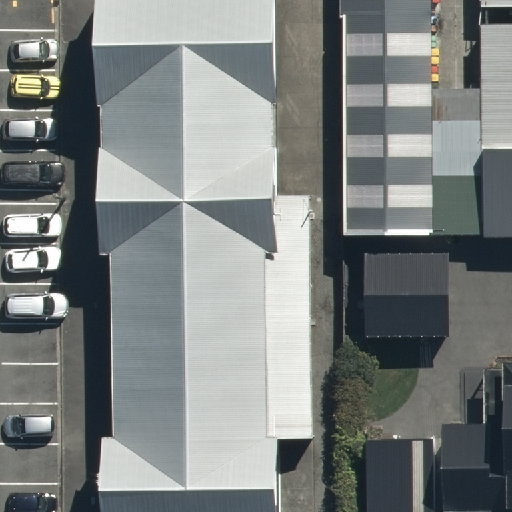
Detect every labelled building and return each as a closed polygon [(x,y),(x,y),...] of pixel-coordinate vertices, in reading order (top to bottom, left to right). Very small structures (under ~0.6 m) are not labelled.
[(271,194),(269,0),(99,0),(101,239),(121,239),(122,440),(109,440),(109,511),(279,511),(279,427),(309,427),(307,194),(271,194)] [(449,241),(445,0),(346,0),(349,243),(449,241)] [(511,0),(486,0),(489,238),(511,238),(511,0)] [(450,254),(366,253),(365,341),(449,342),(450,254)] [(511,511),(511,362),(502,362),(502,374),(484,374),(487,511),(511,511)] [(435,511),(435,423),(368,424),(368,511),(435,511)]
